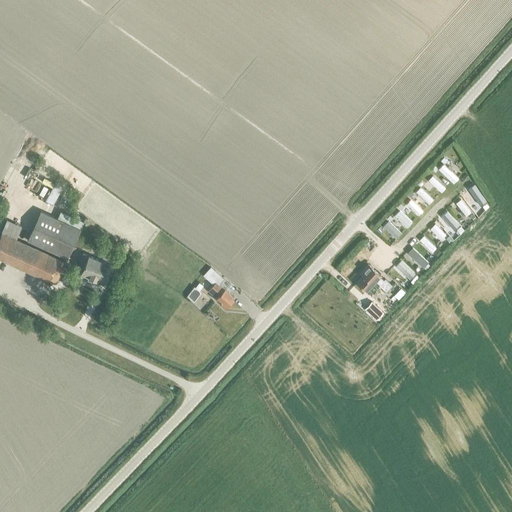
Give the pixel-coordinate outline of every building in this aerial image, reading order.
[(438,169),(453,183),(458,178),(451,171),(453,169),(449,165),(447,167),(443,163),(438,169)] [(23,188),(45,201),(55,184),(33,171),(23,188)] [(445,187),(432,175),(428,180),(441,192),(445,187)] [(433,200),(421,187),(417,191),(429,204),(433,200)] [(485,201),(475,187),(470,190),(480,205),(485,201)] [(422,211),(410,199),(406,203),(418,215),(422,211)] [(470,212),(460,199),(455,203),(461,210),(459,212),(461,215),(464,213),(466,216),(470,212)] [(27,240),(67,258),(80,229),(40,211),(27,240)] [(411,223),(399,211),(394,215),(407,227),(411,223)] [(457,222),(447,211),(442,215),(449,222),(447,224),(450,227),(451,225),(452,226),(457,222)] [(0,234),(0,258),(55,284),(65,262),(16,239),(22,226),(7,219),(1,232),(0,234)] [(446,234),(435,223),(430,228),(436,234),(434,236),(436,237),(437,236),(441,239),(446,234)] [(436,247),(423,235),(419,240),(432,251),(436,247)] [(423,257),(412,247),(408,251),(419,261),(423,257)] [(88,255),(83,253),(79,262),(84,264),(80,273),(103,283),(111,265),(88,255)] [(413,272),(401,260),(396,265),(404,274),(402,276),(405,279),(407,276),(408,277),(413,272)] [(356,283),(366,292),(380,276),(368,264),(360,273),(363,275),(356,283)] [(387,291),(391,295),(397,289),(382,276),(380,279),(384,283),(379,289),(384,294),(387,291)] [(213,294),(227,307),(234,299),(232,298),(233,296),(221,285),(216,281),(208,290),(213,294)] [(383,314),(370,301),(366,305),(379,318),(383,314)]
